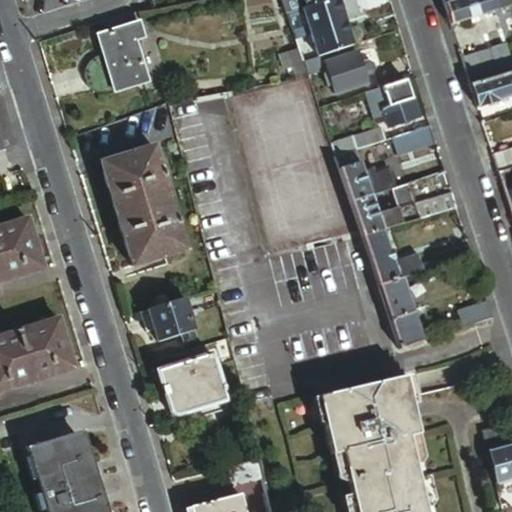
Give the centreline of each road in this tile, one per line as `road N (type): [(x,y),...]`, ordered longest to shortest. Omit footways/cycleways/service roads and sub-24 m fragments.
road 1 (residential): [(157,511),(11,34)]
road 2 (residential): [(417,0),(511,294)]
road 3 (unknown): [(511,331),(353,374),(333,355),(318,275)]
